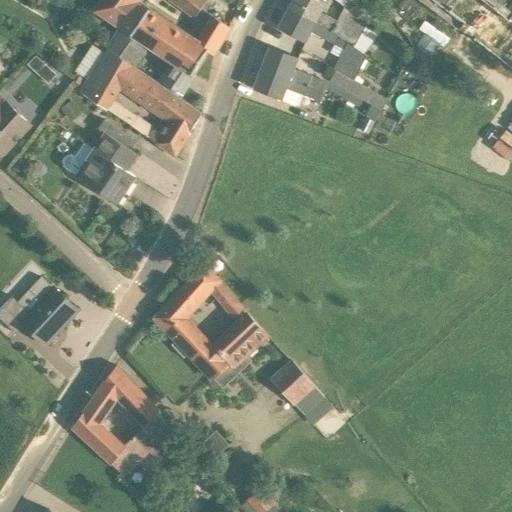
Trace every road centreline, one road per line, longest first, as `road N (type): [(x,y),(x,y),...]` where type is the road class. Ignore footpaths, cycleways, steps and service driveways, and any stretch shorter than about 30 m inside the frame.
road 1 (tertiary): [(140,302),(188,210),(267,0)]
road 2 (tertiary): [(4,511),(140,302)]
road 3 (residential): [(140,302),(0,180)]
